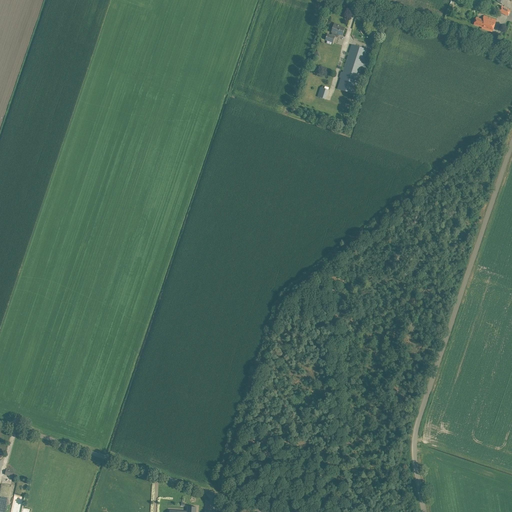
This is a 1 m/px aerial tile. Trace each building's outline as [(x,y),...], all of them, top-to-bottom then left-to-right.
[(510,10),(502,6),(499,12),(507,16),(510,10)] [(482,19),(476,17),(474,25),(485,29),(485,30),(492,32),(496,20),(484,16),(482,19)] [(332,33),(331,36),(327,34),(325,40),(333,43),(335,36),(335,34),(342,36),(345,28),(338,26),(338,25),(334,24),(331,32),(332,33)] [(365,68),(369,56),(366,56),(368,50),(351,45),(343,72),(338,88),(354,93),(363,67),(365,68)] [(317,97),(325,100),(328,90),(320,87),(317,97)]
